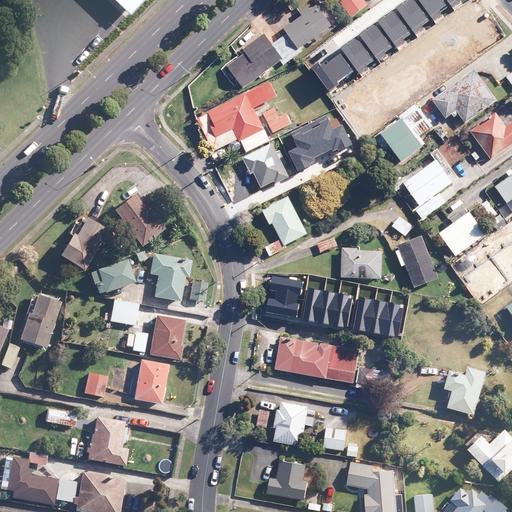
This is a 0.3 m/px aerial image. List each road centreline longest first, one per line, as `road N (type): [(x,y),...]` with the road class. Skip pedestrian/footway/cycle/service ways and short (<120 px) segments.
road 1 (tertiary): [(126,113),(202,196),(235,273),(201,511)]
road 2 (primary): [(0,182),(196,0)]
road 3 (primary): [(126,113),(0,239)]
road 4 (primary): [(244,0),(126,113)]
